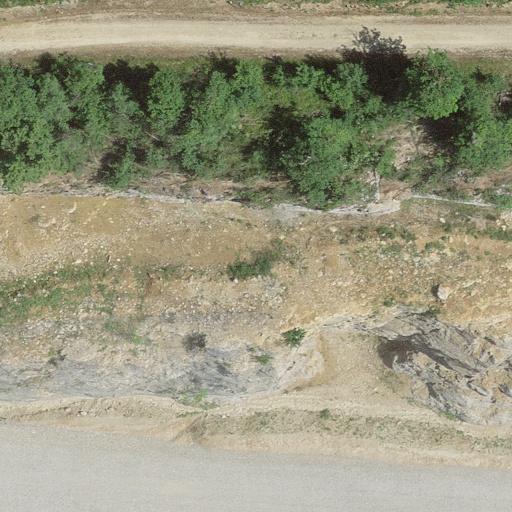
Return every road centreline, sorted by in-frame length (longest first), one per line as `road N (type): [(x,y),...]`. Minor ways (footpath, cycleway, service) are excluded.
road 1 (track): [(511,506),(0,479)]
road 2 (track): [(0,50),(140,39),(511,41)]
